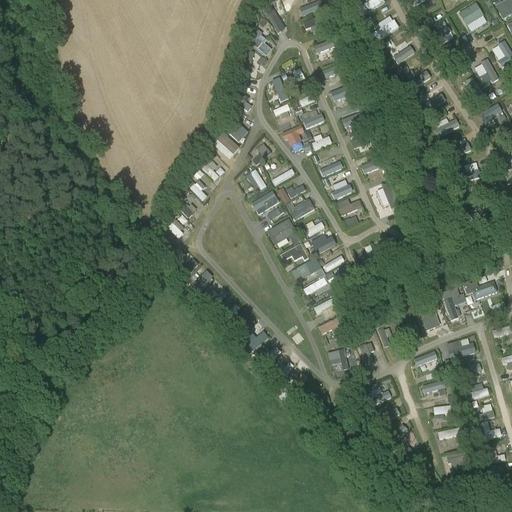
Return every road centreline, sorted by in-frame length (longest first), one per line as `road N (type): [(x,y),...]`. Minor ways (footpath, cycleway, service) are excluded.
road 1 (track): [(0,464),(18,402),(132,281),(153,205),(207,122),(245,0)]
road 2 (unknown): [(305,61),(293,45),(282,48),(264,84),(264,116),(333,231),(376,223)]
